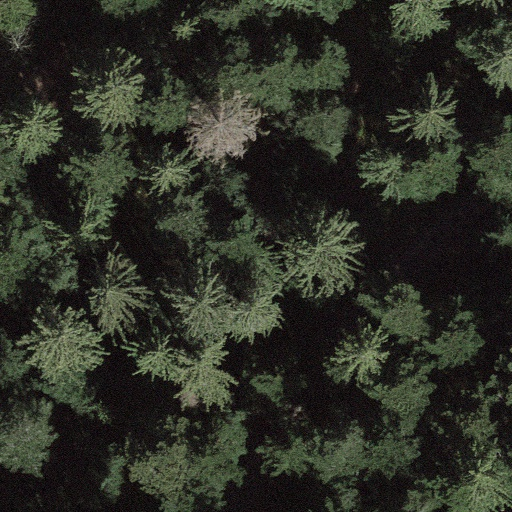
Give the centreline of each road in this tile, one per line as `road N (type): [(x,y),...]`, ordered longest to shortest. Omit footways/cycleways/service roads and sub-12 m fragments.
road 1 (track): [(226,511),(427,241),(511,201)]
road 2 (track): [(359,329),(0,498)]
